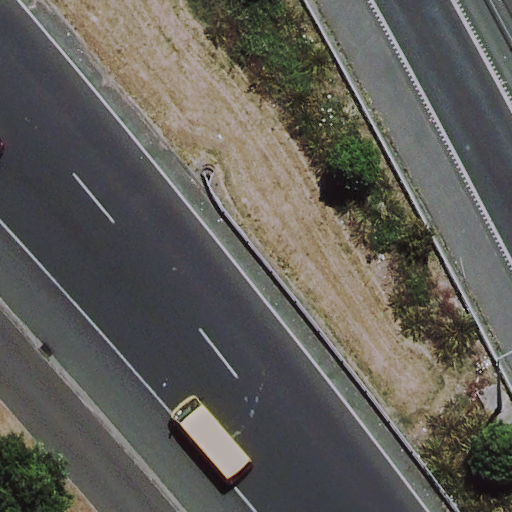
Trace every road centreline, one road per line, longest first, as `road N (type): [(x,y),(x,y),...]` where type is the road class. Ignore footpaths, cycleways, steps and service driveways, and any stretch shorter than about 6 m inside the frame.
road 1 (trunk): [(343,511),(0,117)]
road 2 (motorway): [(511,166),(418,0)]
